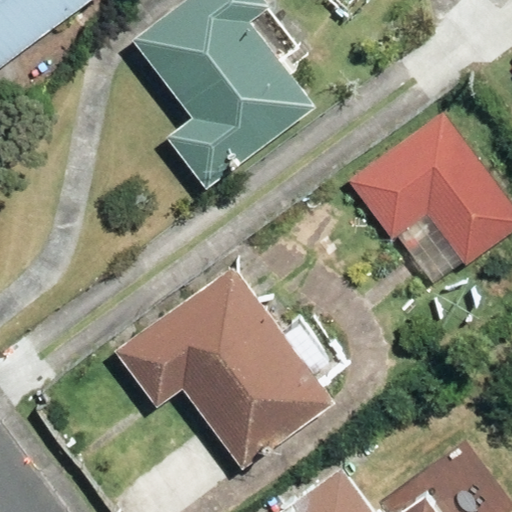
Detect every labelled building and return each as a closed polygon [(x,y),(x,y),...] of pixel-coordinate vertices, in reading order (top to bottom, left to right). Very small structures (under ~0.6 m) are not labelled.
[(0,0),(0,60),(76,0),(0,0)] [(267,6),(262,0),(170,0),(125,34),(185,116),(161,133),(198,183),(301,107),(241,25),(267,6)] [(511,228),(511,203),(436,107),(348,176),(436,288),(511,228)] [(329,393),(222,258),(108,349),(152,404),(181,381),(244,460),(329,393)] [(368,511),(334,467),(275,511),(443,511),(424,487),(390,511),(368,511)]
